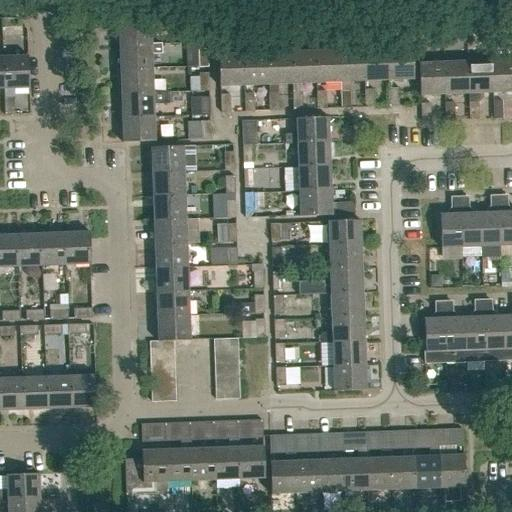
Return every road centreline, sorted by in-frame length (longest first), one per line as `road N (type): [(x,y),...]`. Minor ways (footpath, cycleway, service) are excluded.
road 1 (residential): [(125,414),(116,198),(104,177),(67,177),(48,159),(41,28),(20,0)]
road 2 (residential): [(395,404),(389,183),(407,161),(511,157)]
road 3 (residential): [(125,414),(395,404)]
road 4 (residential): [(0,443),(106,440),(125,414)]
